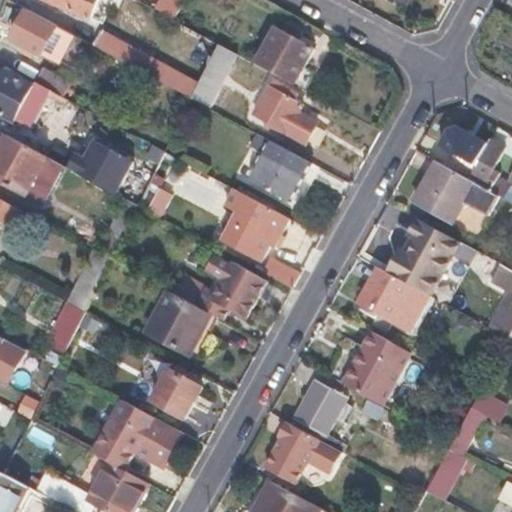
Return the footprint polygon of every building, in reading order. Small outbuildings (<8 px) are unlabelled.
[(70,10),(44,0),(43,0),(37,15),(63,29),(70,10)] [(44,0),(70,10),(91,19),(98,0),(44,0)] [(185,0),(161,0),(155,11),(174,21),(185,0)] [(37,15),(28,10),(12,41),(42,58),(46,49),(60,57),(73,34),(63,29),(37,15)] [(85,25),(78,37),(192,98),(198,88),(200,82),(103,30),(101,34),(85,25)] [(313,50),(275,29),(257,63),(295,83),(313,50)] [(236,54),(218,45),(205,72),(217,78),(220,72),(227,75),(236,54)] [(44,69),(36,83),(52,91),(63,97),(70,84),(44,69)] [(34,88),(4,71),(0,77),(0,112),(31,129),(52,91),(36,83),(34,88)] [(198,88),(192,98),(211,108),(217,98),(198,88)] [(302,108),(269,89),(254,117),(287,135),(302,108)] [(252,148),(266,156),(254,178),(288,196),(307,160),(260,134),(252,148)] [(48,158),(8,135),(0,149),(0,180),(28,195),(48,158)] [(76,154),(68,168),(116,194),(133,162),(95,141),(85,159),(76,154)] [(504,149),(490,141),(469,180),(472,182),(490,192),(497,180),(489,175),(492,171),(504,149)] [(48,158),(28,195),(45,205),(65,167),(48,158)] [(469,180),(437,163),(417,200),(452,219),(462,201),(472,182),(469,180)] [(499,175),(492,171),(489,175),(497,180),(499,175)] [(511,187),(497,180),(490,192),(499,196),(511,203),(511,187)] [(490,192),(472,182),(462,201),(488,215),(499,196),(490,192)] [(173,196),(160,189),(148,211),(160,218),(173,196)] [(247,218),(230,246),(260,263),(270,246),(275,249),(291,219),(245,195),(235,212),(247,218)] [(0,216),(10,222),(18,208),(0,198),(0,216)] [(138,205),(129,201),(101,253),(111,259),(138,205)] [(398,254),(387,273),(431,296),(460,243),(416,220),(409,234),(410,239),(416,242),(408,255),(403,252),(398,254)] [(212,274),(224,280),(218,292),(207,311),(211,313),(225,321),(231,310),(247,319),(268,282),(234,263),(233,264),(217,254),(210,266),(212,274)] [(300,276),(270,259),(262,273),(292,290),(300,276)] [(511,271),(498,264),(489,280),(506,289),(486,326),(510,339),(511,336),(511,335),(511,271)] [(387,273),(379,268),(360,304),(378,314),(373,323),(388,331),(393,322),(415,334),(434,298),(431,296),(387,273)] [(207,285),(185,273),(173,293),(196,305),(207,285)] [(218,292),(207,285),(196,305),(207,311),(218,292)] [(173,293),(170,291),(148,331),(190,353),(211,313),(207,311),(196,305),(173,293)] [(99,304),(91,299),(84,313),(92,317),(99,304)] [(49,347),(68,353),(82,310),(63,304),(49,347)] [(359,365),(355,362),(343,385),(382,406),(411,354),(372,332),(363,349),(367,351),(359,365)] [(28,350),(0,335),(0,380),(8,385),(28,350)] [(202,388),(170,371),(153,402),(185,419),(202,388)] [(347,398),(315,381),(295,417),(327,435),(347,398)] [(152,418),(121,401),(92,454),(109,463),(124,471),(134,452),(164,468),(182,436),(152,419),(152,418)] [(382,410),(368,402),(362,413),(376,420),(382,410)] [(295,417),(291,424),(325,443),(342,453),(346,445),(327,435),(295,417)] [(452,444),(449,449),(468,459),(476,445),(469,442),(476,430),(464,423),(452,444)] [(430,432),(422,448),(443,461),(449,449),(452,444),(430,432)] [(314,449),(286,433),(266,469),(294,485),(314,449)] [(325,443),(320,453),(337,462),(342,453),(325,443)] [(449,449),(443,461),(426,491),(445,501),(468,459),(449,449)] [(124,471),(109,463),(90,497),(108,507),(106,511),(107,511),(132,511),(148,484),(124,471)] [(15,511),(28,488),(2,474),(0,477),(0,511),(15,511)] [(499,495),(511,502),(511,482),(507,480),(499,495)] [(270,481),(265,490),(252,511),(316,511),(319,508),(270,481)] [(88,501),(70,491),(62,506),(73,511),(93,511),(96,506),(88,501)] [(90,497),(88,501),(96,506),(106,511),(108,507),(90,497)]
